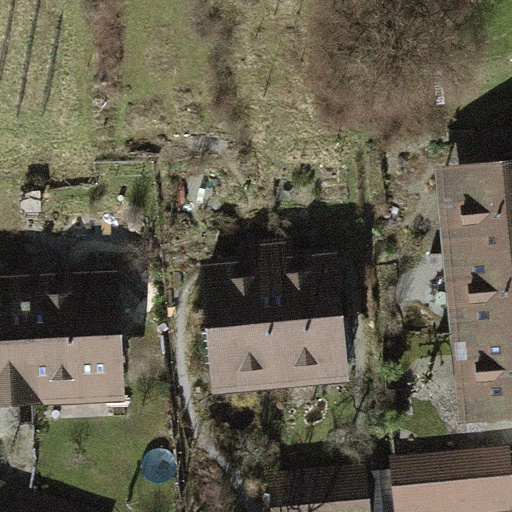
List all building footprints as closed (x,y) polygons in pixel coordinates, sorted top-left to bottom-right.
[(511,159),(458,163),(475,423),(511,419),(511,159)] [(319,245),(181,259),(195,394),(333,380),(319,245)] [(94,262),(0,268),(0,411),(103,405),(94,262)] [(504,443),(381,455),(386,511),(480,511),(511,509),(504,443)] [(361,511),(356,458),(258,468),(262,511),(361,511)] [(63,511),(67,503),(0,482),(0,511),(63,511)]
